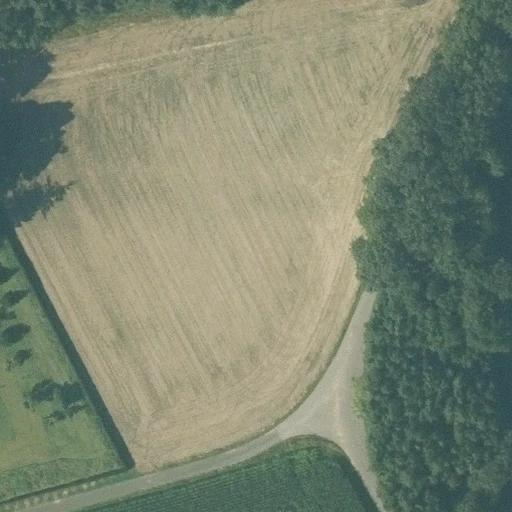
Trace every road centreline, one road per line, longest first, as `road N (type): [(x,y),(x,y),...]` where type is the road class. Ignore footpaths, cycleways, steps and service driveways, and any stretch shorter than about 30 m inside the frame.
road 1 (unclassified): [(336,401),(380,269),(502,0)]
road 2 (unclassified): [(336,401),(213,464),(41,511)]
road 3 (unclassified): [(385,511),(336,401)]
